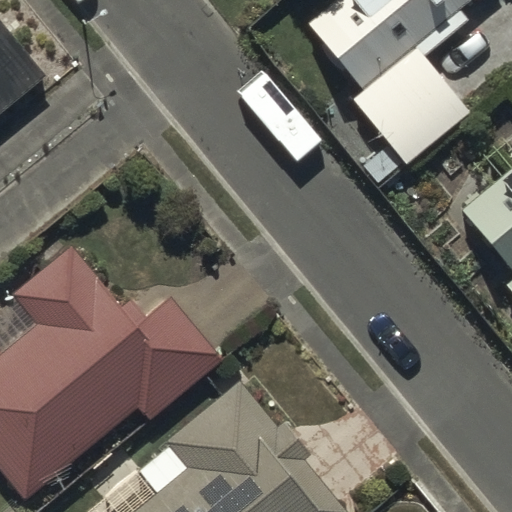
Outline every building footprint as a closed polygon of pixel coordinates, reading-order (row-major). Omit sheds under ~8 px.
[(351,0),(308,34),(361,101),(349,110),(403,179),(469,127),(414,56),(485,0),(351,0)] [(0,116),(39,85),(0,38),(0,116)] [(511,179),(464,220),(511,276),(511,291),(506,296),(511,302),(511,179)] [(142,427),(216,363),(165,305),(147,320),(131,302),(116,314),(65,255),(0,311),(0,484),(24,511),(26,511),(134,418),(142,427)] [(334,511),(303,472),(311,466),(279,426),(272,431),(242,394),(134,478),(116,455),(79,483),(99,509),(95,511),(334,511)]
